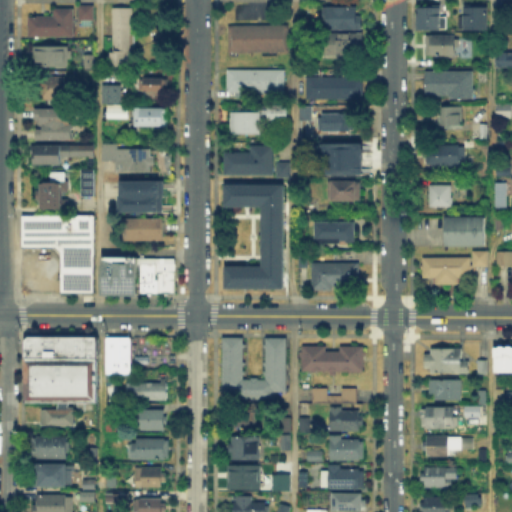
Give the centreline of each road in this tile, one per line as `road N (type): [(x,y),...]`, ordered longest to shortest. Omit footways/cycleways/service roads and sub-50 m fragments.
road 1 (residential): [(194,511),(195,0)]
road 2 (residential): [(391,511),(392,0)]
road 3 (tertiary): [(294,316),(511,317)]
road 4 (residential): [(3,511),(2,314)]
road 5 (tertiary): [(2,314),(195,315)]
